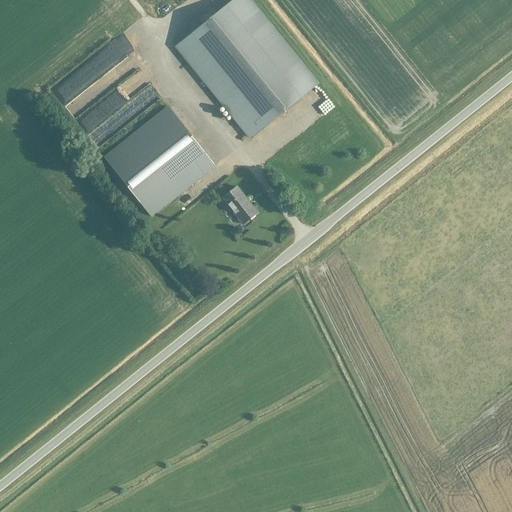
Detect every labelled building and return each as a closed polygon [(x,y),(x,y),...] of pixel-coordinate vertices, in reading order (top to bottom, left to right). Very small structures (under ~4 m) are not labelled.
[(248,140),(319,83),(252,0),(233,0),(174,48),(248,140)] [(142,77),(137,81),(143,89),(148,85),(142,77)] [(202,88),(198,93),(207,102),(211,97),(202,88)] [(133,98),(128,90),(117,97),(123,105),(133,98)] [(167,107),(104,157),(152,217),(215,167),(167,107)] [(243,224),(257,213),(237,187),(222,198),(243,224)]
